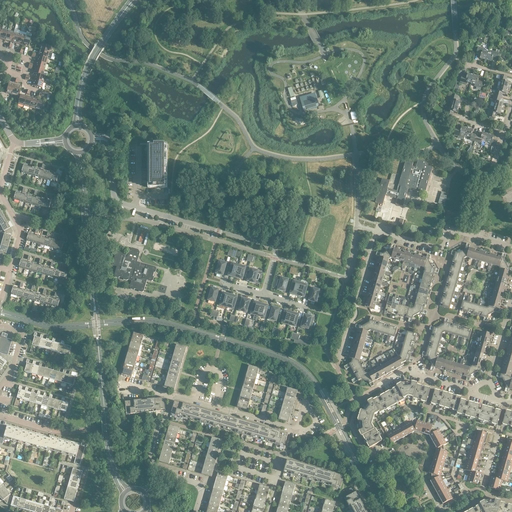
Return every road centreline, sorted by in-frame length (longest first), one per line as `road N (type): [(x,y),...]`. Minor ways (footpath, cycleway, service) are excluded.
road 1 (residential): [(91,139),(109,143),(120,203),(273,248),(263,295)]
road 2 (residential): [(466,234),(451,234),(440,248),(376,231),(339,361)]
road 3 (secondary): [(81,174),(94,304)]
road 4 (secondary): [(98,351),(117,480)]
road 5 (residential): [(292,429),(172,396)]
